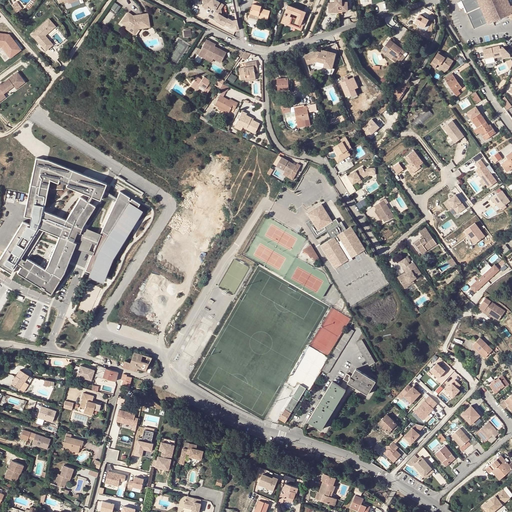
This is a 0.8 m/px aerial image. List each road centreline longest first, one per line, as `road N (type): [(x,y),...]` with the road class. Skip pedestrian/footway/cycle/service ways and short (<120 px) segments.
road 1 (residential): [(264,51),(273,140),(331,169),(383,253),(427,215),(420,199),(445,181),(444,170)]
road 2 (residential): [(265,203),(165,356)]
road 3 (residential): [(0,137),(17,128),(110,0)]
road 4 (unclassified): [(433,2),(264,51)]
road 5 (residential): [(511,125),(433,2)]
road 6 (residential): [(293,438),(242,421),(169,380)]
road 7 (residential): [(475,386),(389,477)]
road 8 (unclassified): [(264,51),(154,0)]
road 9 (residential): [(356,336),(293,438)]
